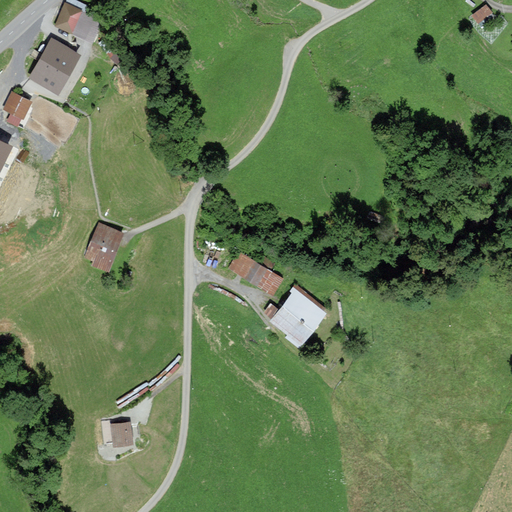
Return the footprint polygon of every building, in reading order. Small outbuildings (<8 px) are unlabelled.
[(65,1),(55,26),(94,42),(104,17),(65,1)] [(486,4),(473,15),(479,22),(492,11),(486,4)] [(80,52),(52,37),(30,77),(58,92),(80,52)] [(24,118),(33,100),(12,90),(3,108),(24,118)] [(0,166),(9,148),(0,143),(0,166)] [(123,231),(99,222),(85,257),(93,260),(91,264),(108,270),(123,231)] [(281,278),(239,252),(230,266),(272,293),(281,278)] [(324,311),(295,289),(273,318),(302,340),(324,311)] [(129,421),(112,424),(115,444),(132,441),(129,421)]
